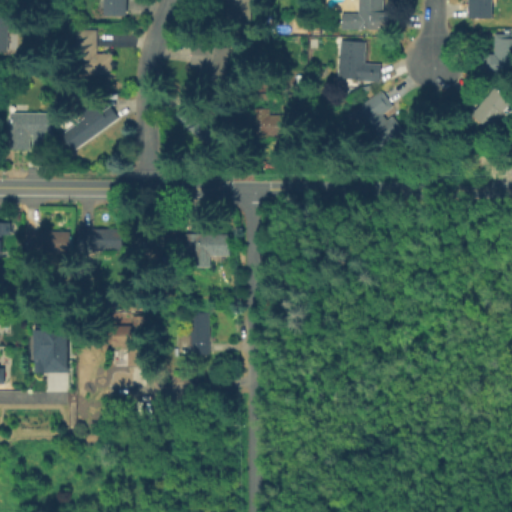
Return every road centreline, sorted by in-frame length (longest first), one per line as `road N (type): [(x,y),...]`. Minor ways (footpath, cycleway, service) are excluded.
road 1 (residential): [(252,192),(253,511)]
road 2 (tertiary): [(511,192),(267,192)]
road 3 (tertiary): [(252,192),(23,190)]
road 4 (residential): [(172,0),(146,65),(144,191)]
